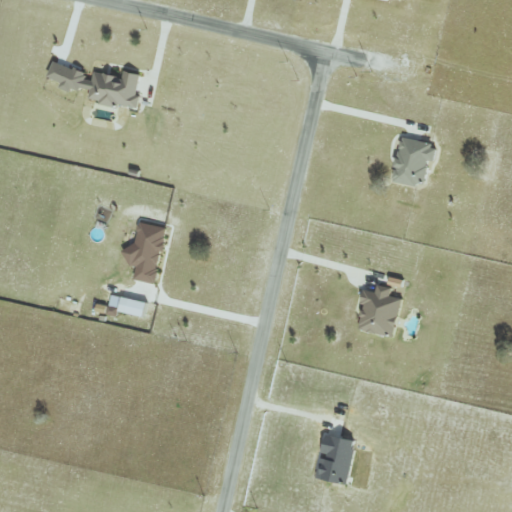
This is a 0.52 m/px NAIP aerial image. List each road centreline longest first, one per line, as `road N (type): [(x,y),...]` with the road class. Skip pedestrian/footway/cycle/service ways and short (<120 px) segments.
road 1 (residential): [(328,54),(224,511)]
road 2 (residential): [(96,0),(405,72)]
